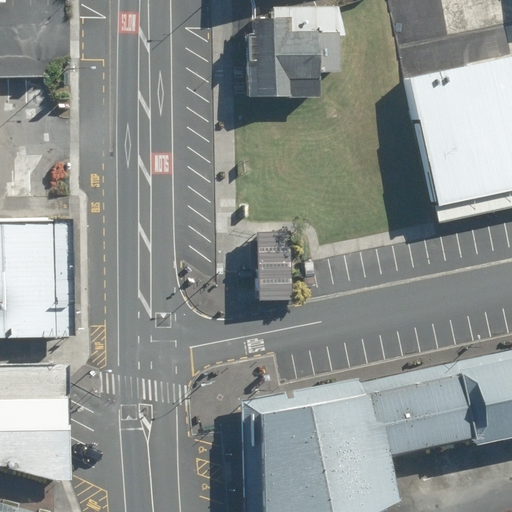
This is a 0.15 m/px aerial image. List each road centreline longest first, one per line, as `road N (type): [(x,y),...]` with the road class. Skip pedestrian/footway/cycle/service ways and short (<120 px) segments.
road 1 (residential): [(511,280),(145,353)]
road 2 (secondary): [(145,0),(145,353)]
road 3 (secondary): [(145,353),(153,511)]
